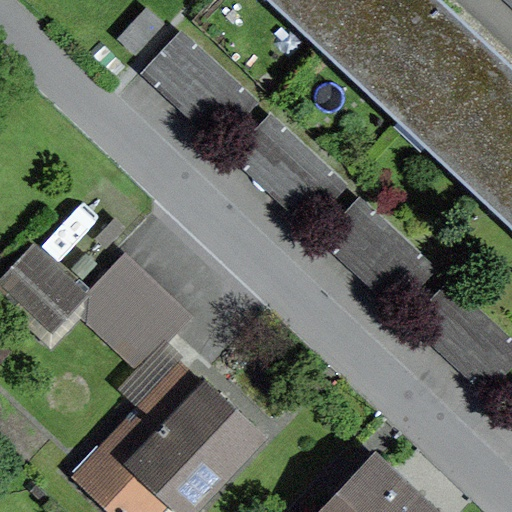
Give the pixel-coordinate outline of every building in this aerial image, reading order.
[(305,0),(414,102),(475,37),(435,0),(305,0)] [(147,8),(119,39),(135,53),(163,23),(147,8)] [(177,37),(148,69),(221,137),(251,106),(177,37)] [(511,193),(511,71),(475,37),(414,102),(511,193)] [(267,121),(237,152),(311,220),(340,189),(267,121)] [(430,272),(356,204),(327,235),(400,304),(430,272)] [(35,251),(5,283),(51,328),(82,296),(35,251)] [(125,254),(83,297),(150,360),(191,316),(125,254)] [(511,349),(445,287),(416,318),(490,387),(511,362),(511,349)] [(240,453),(257,434),(185,366),(79,479),(114,511),(149,511),(167,493),(182,506),(235,449),(240,453)] [(427,511),(375,462),(327,511),(427,511)]
